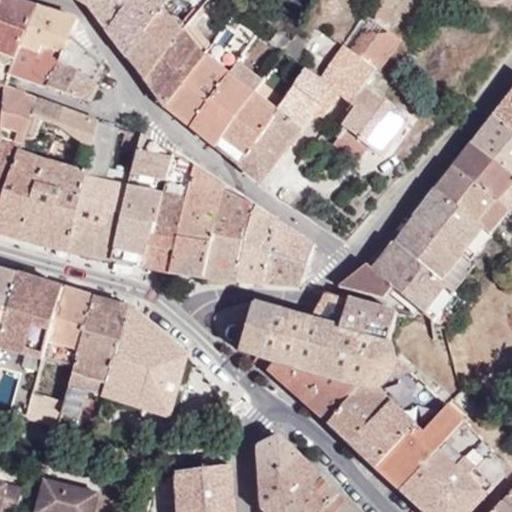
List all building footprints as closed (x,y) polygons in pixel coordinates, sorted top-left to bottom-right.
[(7,85),(12,74),(24,44),(39,9),(10,0),(2,0),(0,5),(0,87),(5,89),(7,85)] [(91,0),(89,4),(109,29),(131,0),(91,0)] [(167,0),(131,0),(109,29),(131,57),(159,14),(167,0)] [(293,22),(307,0),(290,0),(281,15),(293,22)] [(342,11),(348,0),(331,0),(329,4),(342,11)] [(278,110),(302,130),(316,105),(333,116),(345,101),(359,111),(374,90),(408,44),(389,28),(400,13),(383,2),(324,80),(309,67),(290,94),(278,110)] [(79,20),(39,9),(24,44),(60,64),(73,37),(79,20)] [(159,14),(131,57),(146,80),(184,30),(159,14)] [(238,27),(223,33),(230,50),(245,43),(238,27)] [(184,30),(146,80),(166,106),(202,55),(184,30)] [(299,61),(309,42),(298,34),(286,52),(299,61)] [(107,66),(73,37),(60,64),(98,85),(107,66)] [(272,67),(284,51),(268,39),(257,55),(272,67)] [(48,88),(60,64),(24,44),(12,74),(48,88)] [(229,74),(202,55),(166,106),(192,126),(229,74)] [(237,62),(229,74),(192,126),(216,145),(254,93),(242,86),(253,75),(237,62)] [(87,102),(98,85),(60,64),(48,88),(87,102)] [(267,77),(254,93),(216,145),(239,165),(278,110),(290,94),(267,77)] [(0,175),(10,179),(18,153),(31,116),(36,101),(27,99),(21,91),(7,85),(5,89),(0,87),(0,175)] [(374,90),(359,111),(350,129),(371,144),(390,158),(418,121),(374,90)] [(511,95),(495,118),(511,132),(511,95)] [(96,119),(36,101),(31,116),(81,132),(74,169),(18,153),(10,179),(0,212),(0,232),(34,242),(69,252),(96,119)] [(302,130),(278,110),(239,165),(262,183),(302,130)] [(511,132),(495,118),(474,145),(511,175),(511,132)] [(113,262),(129,187),(105,183),(114,126),(96,119),(69,252),(93,257),(113,262)] [(371,144),(350,129),(337,145),(360,160),(371,144)] [(128,149),(136,152),(139,134),(132,131),(128,149)] [(130,265),(147,267),(174,154),(139,134),(136,152),(129,187),(113,262),(130,265)] [(511,175),(474,145),(454,169),(510,210),(511,207),(511,175)] [(158,269),(173,272),(185,213),(195,166),(174,154),(147,267),(158,269)] [(185,213),(216,221),(222,193),(225,192),(226,186),(195,166),(185,213)] [(442,194),(490,235),(510,210),(454,169),(435,192),(442,194)] [(0,212),(10,179),(0,175),(0,212)] [(239,282),(254,207),(225,192),(222,193),(216,221),(205,277),(239,282)] [(416,218),(468,264),(490,235),(442,194),(435,192),(416,218)] [(253,283),(265,284),(269,258),(275,221),(254,207),(239,282),(253,283)] [(205,277),(216,221),(185,213),(173,272),(191,275),(205,277)] [(395,245),(453,291),(473,268),(468,264),(416,218),(395,245)] [(307,267),(313,247),(275,221),(269,258),(307,267)] [(423,313),(434,324),(456,294),(453,291),(395,245),(372,270),(368,265),(337,288),(381,297),(391,287),(415,308),(410,311),(416,317),(423,313)] [(300,286),(307,267),(269,258),(265,284),(300,286)] [(2,269),(0,268),(0,349),(22,274),(2,269)] [(0,369),(38,381),(64,290),(42,282),(22,274),(0,349),(0,369)] [(66,373),(68,386),(97,299),(81,295),(64,290),(38,381),(35,393),(45,395),(54,369),(66,373)] [(313,319),(252,302),(248,319),(235,317),(229,339),(240,342),(237,350),(254,355),(366,386),(369,386),(394,374),(400,362),(403,361),(391,337),(396,312),(326,295),(319,307),(313,319)] [(106,396),(136,311),(117,305),(97,299),(68,386),(87,391),(106,396)] [(207,371),(136,311),(106,396),(190,417),(207,371)] [(391,337),(403,361),(434,341),(434,324),(423,313),(416,317),(413,318),(396,312),(391,337)] [(328,423),(366,386),(254,355),(328,423)] [(366,386),(328,423),(378,466),(414,429),(421,435),(449,405),(403,361),(400,362),(394,374),(382,382),(369,386),(366,386)] [(87,391),(68,386),(65,400),(60,430),(77,430),(87,391)] [(65,400),(35,393),(26,416),(60,430),(65,400)] [(414,429),(378,466),(401,487),(466,424),(449,405),(421,435),(414,429)] [(466,424),(401,487),(427,511),(470,511),(489,492),(492,476),(488,472),(501,458),(466,424)] [(277,435),(260,448),(265,489),(273,478),(299,452),(277,435)] [(171,449),(156,438),(152,455),(171,449)] [(317,469),(299,452),(273,478),(293,499),(317,469)] [(236,511),(232,464),(178,469),(181,511),(236,511)] [(305,511),(323,511),(340,494),(317,469),(293,499),(305,511)] [(273,478),(265,489),(267,509),(269,511),(279,511),(293,499),(273,478)] [(94,511),(99,493),(44,479),(36,511),(94,511)] [(0,511),(18,511),(24,487),(0,481),(0,511)] [(511,511),(511,492),(492,511),(511,511)] [(358,511),(340,494),(323,511),(358,511)] [(305,511),(293,499),(279,511),(269,511),(267,509),(267,511),(305,511)]
